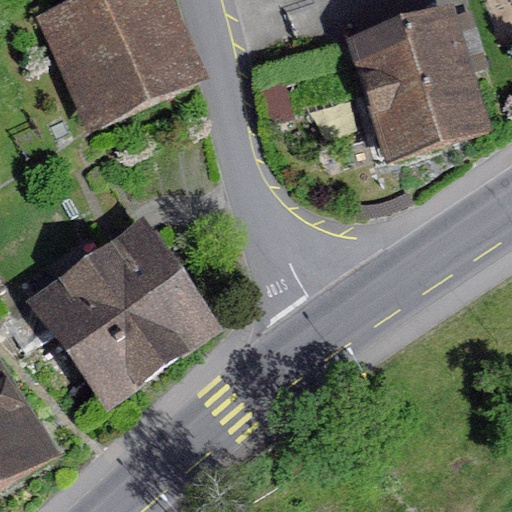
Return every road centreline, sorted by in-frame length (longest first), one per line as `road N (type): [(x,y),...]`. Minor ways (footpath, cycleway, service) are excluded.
road 1 (residential): [(200,0),(230,136),(255,201),(330,332)]
road 2 (primary): [(330,332),(110,511)]
road 3 (primary): [(511,208),(330,332)]
